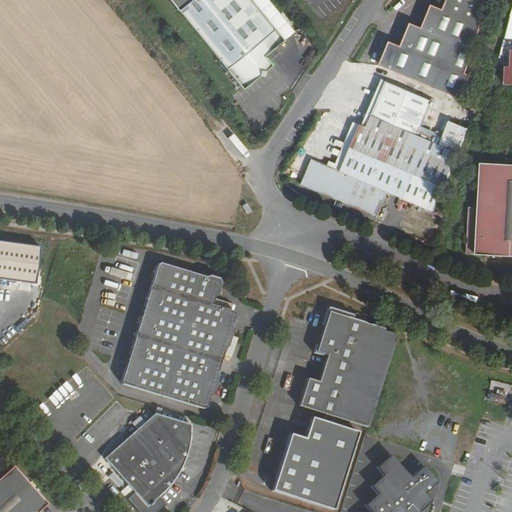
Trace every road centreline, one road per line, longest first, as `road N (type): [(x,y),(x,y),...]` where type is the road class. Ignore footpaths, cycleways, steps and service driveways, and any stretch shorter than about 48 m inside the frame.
road 1 (tertiary): [(287,255),(0,205)]
road 2 (unclassified): [(287,255),(215,485),(199,511)]
road 3 (unclassified): [(372,0),(270,152),(275,196),(297,216)]
road 4 (tertiary): [(511,352),(287,255)]
road 5 (residential): [(297,216),(444,280),(511,295)]
road 6 (unknown): [(103,378),(86,341),(87,294),(103,253),(127,251),(123,314)]
road 7 (unknown): [(266,168),(135,15)]
road 8 (unknown): [(233,427),(103,378)]
road 9 (residential): [(94,511),(0,410)]
